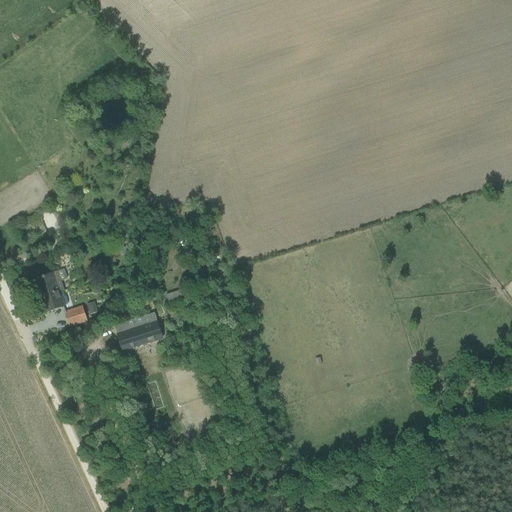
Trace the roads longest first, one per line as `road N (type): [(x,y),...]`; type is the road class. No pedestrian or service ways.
road 1 (track): [(511,418),(204,511)]
road 2 (unknown): [(104,511),(3,298),(6,274),(55,249)]
